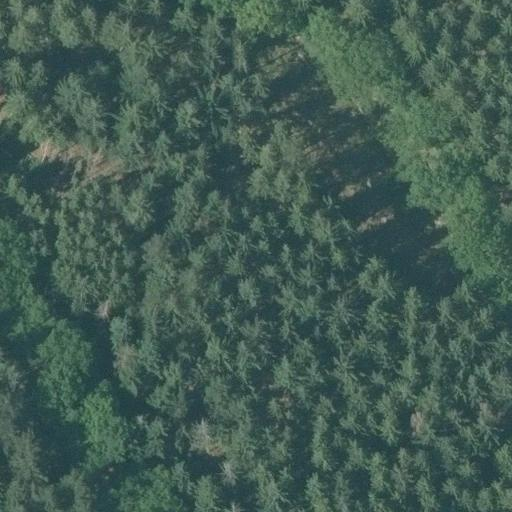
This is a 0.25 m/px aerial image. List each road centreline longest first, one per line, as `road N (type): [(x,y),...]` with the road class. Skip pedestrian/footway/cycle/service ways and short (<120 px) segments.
road 1 (unknown): [(55,511),(260,412),(294,407),(319,384),(451,318),(511,264)]
road 2 (track): [(0,311),(124,511)]
